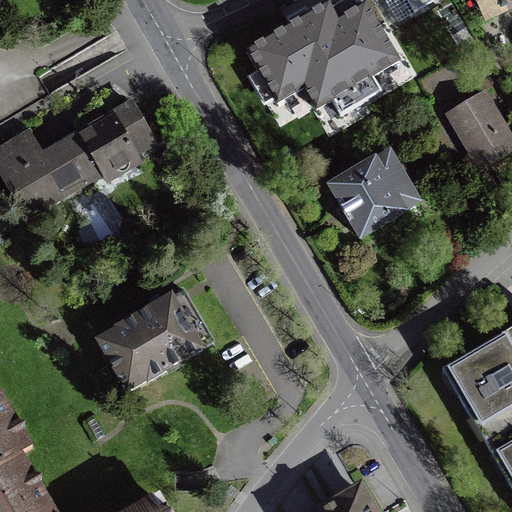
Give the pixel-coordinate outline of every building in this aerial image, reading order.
[(429,0),(409,0),(415,8),(429,0)] [(511,0),(481,0),(489,16),(511,5),(511,0)] [(338,19),(328,2),(250,47),(279,97),(305,83),(317,105),(398,58),(365,3),(338,19)] [(511,137),(486,95),(455,113),(486,165),(511,149),(511,137)] [(154,140),(153,139),(134,107),(114,118),(114,117),(81,137),(81,138),(44,159),(29,134),(15,142),(21,153),(0,164),(0,174),(26,218),(64,196),(65,198),(75,192),(74,190),(103,173),(102,171),(133,153),(134,155),(155,142),(154,140)] [(406,212),(405,210),(419,203),(390,154),(377,162),(376,159),(329,187),(360,240),(406,212)] [(128,392),(147,381),(148,382),(167,371),(167,372),(185,361),(185,360),(204,350),(203,349),(214,343),(183,290),(172,296),(116,328),(117,329),(98,341),(128,392)] [(511,329),(451,365),(467,393),(459,397),(470,417),(478,412),(493,436),(484,441),(487,447),(511,432),(511,329)] [(1,393),(0,393),(0,466),(22,454),(33,448),(1,393)] [(511,432),(487,447),(491,452),(499,447),(511,469),(511,472),(505,477),(511,489),(511,432)] [(0,511),(45,511),(53,507),(22,454),(0,466),(0,511)] [(371,511),(360,491),(323,511),(371,511)] [(169,511),(158,509),(152,498),(127,511),(169,511)]
